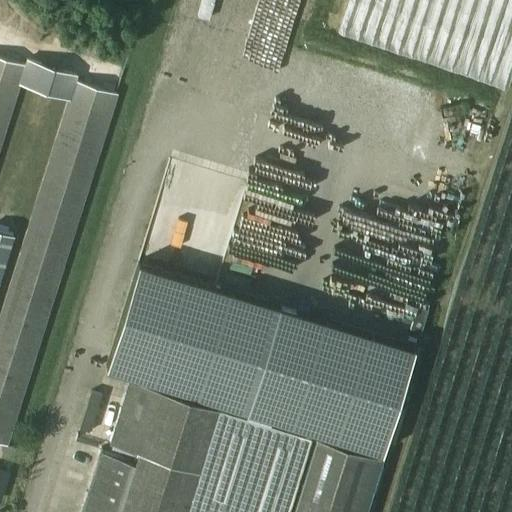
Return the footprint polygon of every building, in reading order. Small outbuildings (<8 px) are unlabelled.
[(0,146),(26,65),(0,56),(0,146)] [(26,65),(20,83),(67,97),(73,79),(75,80),(76,74),(27,58),(24,65),(26,65)] [(67,97),(0,311),(0,440),(7,443),(117,93),(75,80),(73,79),(67,97)] [(0,280),(14,231),(0,226),(0,280)] [(171,267),(177,244),(169,242),(162,264),(171,267)] [(269,421),(271,416),(381,450),(393,413),(402,416),(408,394),(400,391),(414,346),(139,260),(106,365),(248,409),(246,414),(130,378),(111,442),(139,450),(119,511),(114,511),(131,459),(101,449),(81,511),(372,511),(377,498),(369,496),(381,456),(269,421)]
